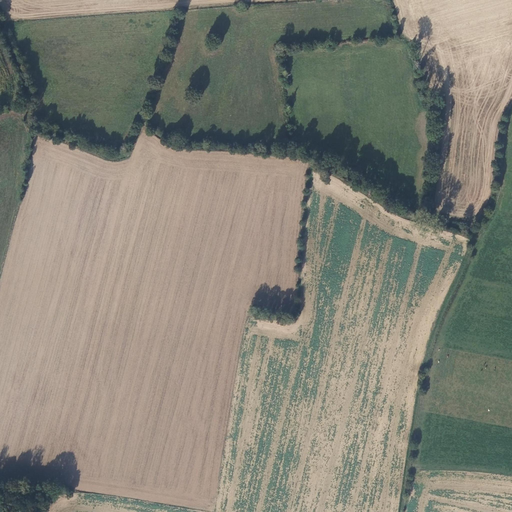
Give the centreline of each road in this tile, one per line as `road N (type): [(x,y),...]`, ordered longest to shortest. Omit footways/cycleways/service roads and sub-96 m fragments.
road 1 (track): [(398,511),(430,337),(482,225),(511,107)]
road 2 (track): [(167,135),(142,127),(125,155),(107,157),(28,124),(21,76),(0,25)]
